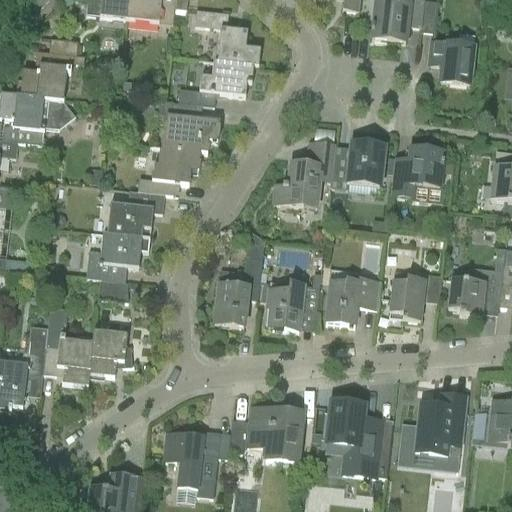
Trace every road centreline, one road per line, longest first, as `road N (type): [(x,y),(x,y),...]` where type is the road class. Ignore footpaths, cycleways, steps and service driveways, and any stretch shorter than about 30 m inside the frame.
road 1 (residential): [(184,381),(175,283),(304,74),(308,55),(303,37),(262,0)]
road 2 (residential): [(184,381),(511,354)]
road 3 (residential): [(0,502),(184,381)]
